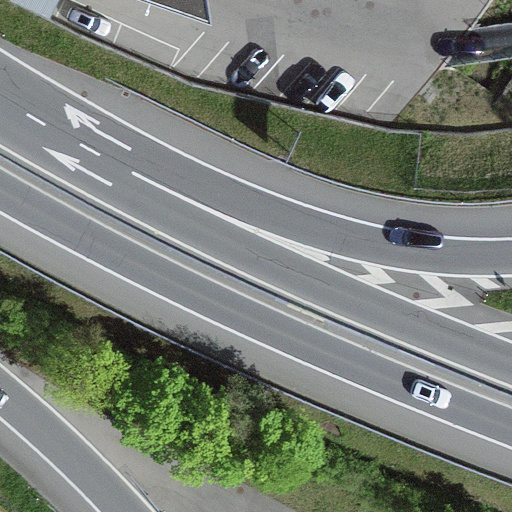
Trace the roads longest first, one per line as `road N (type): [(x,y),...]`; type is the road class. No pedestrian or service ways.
road 1 (motorway): [(0,189),(262,325),(511,428)]
road 2 (motorway): [(511,366),(133,172)]
road 3 (motorway): [(511,252),(402,250),(327,237),(200,201),(133,172)]
road 4 (motorway): [(0,392),(126,511)]
road 5 (motorway): [(133,172),(0,97)]
